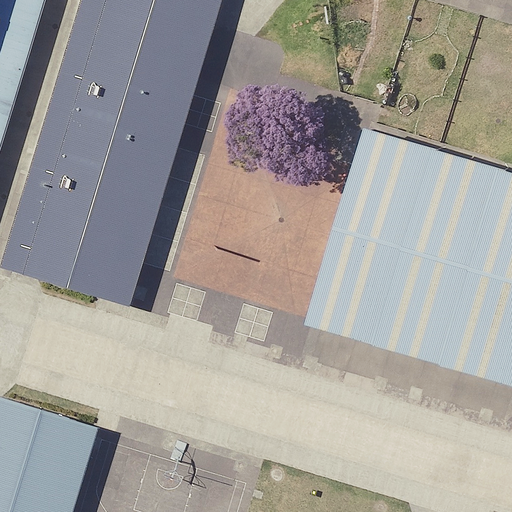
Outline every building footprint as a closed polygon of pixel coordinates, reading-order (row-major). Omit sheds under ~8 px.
[(0,0),(0,33),(9,0),(0,0)] [(182,0),(29,0),(0,102),(0,311),(86,336),(182,0)] [(511,58),(308,0),(183,0),(160,80),(511,179),(511,58)] [(511,0),(468,0),(511,12),(511,0)] [(511,359),(511,204),(327,152),(269,354),(495,419),(511,359)] [(511,511),(511,472),(0,326),(0,511),(47,511),(62,461),(241,511),(511,511)]
